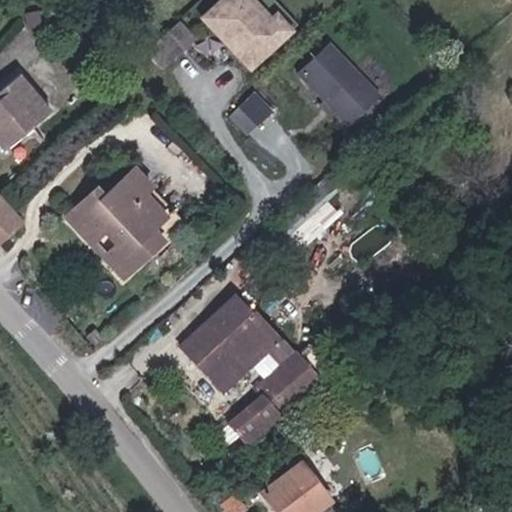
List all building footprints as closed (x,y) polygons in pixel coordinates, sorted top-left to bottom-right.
[(216,0),(200,14),(249,70),(297,28),(279,7),(272,13),(260,0),(216,0)] [(166,79),(199,47),(183,31),(150,62),(166,79)] [(386,105),(334,51),(304,81),(356,135),(386,105)] [(51,106),(20,70),(0,87),(0,138),(6,145),(51,106)] [(276,121),(259,103),(245,116),(262,135),(276,121)] [(142,245),(166,219),(145,197),(152,187),(135,170),(104,200),(97,193),(70,219),(96,246),(109,232),(121,246),(107,261),(127,281),(152,257),(142,245)] [(299,250),(338,211),(324,196),(284,235),(299,250)] [(0,200),(0,241),(20,222),(0,200)] [(235,296),(181,346),(221,390),(275,339),(235,296)] [(296,352),(262,384),(286,409),(320,377),(296,352)] [(278,413),(262,392),(224,421),(241,442),(278,413)] [(259,495),(273,511),(302,511),(308,507),(312,511),(316,511),(331,499),(299,461),(259,495)]
